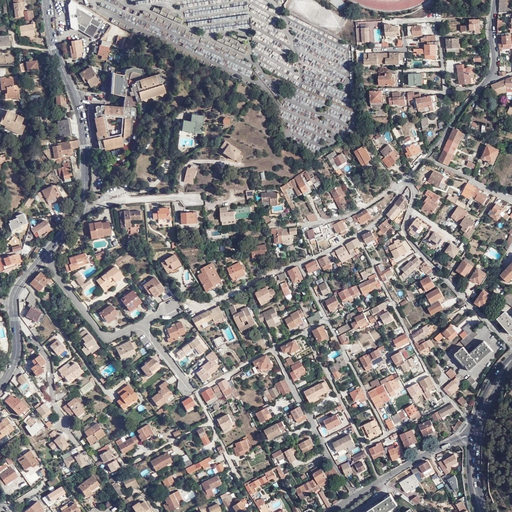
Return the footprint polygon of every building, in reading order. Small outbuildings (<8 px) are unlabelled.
[(21,0),(12,0),(15,17),(20,16),(20,11),(20,7),(23,7),(21,0)] [(68,5),(70,27),(75,29),(78,29),(91,36),(97,29),(98,29),(103,20),(71,0),(68,5)] [(342,11),(346,4),(341,0),(337,8),(342,11)] [(499,0),(499,2),(499,12),(509,12),(510,2),(507,1),(507,0),(499,0)] [(24,11),(25,21),(32,19),(34,19),(33,16),(30,17),(29,11),(24,11)] [(337,44),(339,39),(289,14),(286,19),(290,27),(292,28),(288,30),(291,35),(294,40),(298,38),(298,39),(304,42),(303,44),(306,43),(318,49),(322,47),(323,48),(325,45),(328,46),(329,44),(331,45),(333,42),(337,44)] [(485,27),(486,18),(479,18),(479,19),(469,19),(469,22),(465,23),(465,26),(460,26),(460,31),(469,31),(469,28),(474,28),(479,28),(485,27)] [(35,19),(34,19),(32,19),(33,24),(20,26),(22,37),(34,35),(33,28),(37,27),(35,19)] [(357,27),(358,42),(368,42),(368,31),(369,31),(369,27),(368,23),(361,23),(361,27),(357,27)] [(438,32),(437,23),(428,24),(428,33),(438,32)] [(390,24),(385,24),(386,36),(392,35),(392,34),(400,33),(399,26),(390,27),(390,24)] [(422,26),(408,27),(409,36),(422,35),(422,26)] [(245,36),(238,33),(236,36),(231,33),(230,37),(244,43),(246,40),(244,39),(245,36)] [(506,35),(506,33),(500,33),(497,34),(497,36),(499,46),(501,45),(500,37),(502,37),(502,36),(506,35)] [(12,40),(11,35),(0,35),(0,45),(10,45),(10,40),(12,40)] [(511,35),(506,35),(502,36),(502,37),(503,44),(511,44),(511,35)] [(244,49),(245,46),(223,36),(222,39),(218,37),(217,41),(246,54),(247,51),(244,49)] [(447,48),(459,48),(463,48),(462,43),(459,43),(459,38),(447,38),(447,48)] [(70,64),(79,62),(78,56),(81,56),(80,51),(83,51),(80,39),(71,41),(72,45),(73,49),(70,50),(72,58),(70,64)] [(102,55),(102,59),(107,60),(110,48),(110,47),(111,42),(102,40),(100,45),(97,54),(102,55)] [(440,45),(439,41),(435,41),(435,44),(433,44),(433,42),(428,42),(428,44),(425,44),(426,49),(414,49),(414,52),(417,51),(417,53),(426,53),(426,54),(436,54),(436,45),(440,45)] [(257,45),(255,48),(268,56),(270,53),(257,45)] [(386,53),(382,53),(382,54),(382,63),(399,63),(399,59),(399,52),(390,53),(390,54),(386,54),(386,53)] [(373,54),(373,53),(364,53),(364,64),(382,63),(382,54),(373,54)] [(26,63),(28,71),(38,69),(36,61),(32,62),(32,60),(31,59),(29,60),(29,63),(26,63)] [(472,82),(471,78),(471,73),(472,73),(473,72),(474,71),(474,70),(474,69),(474,68),(473,67),(472,66),(471,66),(470,66),(469,66),(468,66),(468,67),(467,67),(467,68),(465,68),(464,64),(458,65),(460,84),(472,82)] [(86,79),(90,86),(99,81),(94,74),(95,73),(91,66),(79,73),(84,80),(86,79)] [(125,97),(124,99),(138,101),(139,101),(142,99),(147,98),(150,97),(155,95),(158,93),(163,91),(164,91),(163,88),(167,80),(161,77),(159,76),(152,74),(142,78),(140,74),(143,73),(141,69),(132,67),(124,70),(121,75),(120,75),(120,73),(114,72),(114,74),(110,73),(109,79),(112,79),(111,94),(125,97)] [(386,75),(379,76),(379,85),(395,85),(394,77),(393,77),(392,73),(386,73),(386,75)] [(421,73),(408,73),(408,83),(421,83),(421,73)] [(19,96),(18,90),(14,90),(12,78),(5,79),(5,77),(0,77),(0,81),(1,89),(4,89),(6,89),(6,93),(5,93),(5,98),(14,97),(19,96)] [(492,84),(496,96),(507,92),(507,87),(507,86),(506,79),(497,82),(492,84)] [(414,91),(408,90),(408,99),(413,98),(416,98),(417,107),(419,107),(422,107),(421,97),(420,93),(414,94),(414,91)] [(371,103),(383,102),(382,91),(371,91),(371,103)] [(400,105),(406,104),(405,96),(401,96),(401,92),(392,93),(393,98),(389,98),(390,105),(399,104),(400,105)] [(56,96),(57,108),(65,108),(65,103),(63,103),(63,99),(61,99),(61,95),(56,96)] [(436,95),(421,97),(422,107),(424,107),(429,106),(430,110),(433,109),(433,107),(432,103),(436,103),(437,103),(436,95)] [(98,140),(99,148),(104,147),(109,146),(113,145),(118,144),(123,143),(122,142),(129,141),(131,116),(135,116),(136,108),(137,101),(138,101),(124,99),(123,107),(107,105),(106,107),(100,108),(100,109),(99,109),(99,106),(99,105),(98,105),(98,104),(97,104),(96,104),(96,105),(95,105),(95,106),(96,112),(94,112),(95,117),(94,117),(97,131),(99,131),(100,135),(98,135),(99,140),(98,140)] [(202,122),(203,115),(193,113),(192,120),(184,119),(180,122),(181,124),(182,123),(184,123),(183,127),(183,129),(196,132),(196,128),(203,129),(204,122),(202,122)] [(16,118),(6,114),(4,118),(2,117),(0,121),(0,122),(6,125),(10,127),(9,129),(21,134),(25,126),(21,124),(24,118),(17,115),(16,118)] [(227,117),(226,117),(225,117),(224,118),(223,119),(223,120),(223,121),(223,122),(223,123),(224,123),(224,124),(225,125),(226,125),(227,125),(228,125),(229,125),(229,124),(230,123),(231,123),(231,122),(231,121),(231,120),(230,119),(230,118),(229,118),(229,117),(228,117),(227,117)] [(427,117),(420,118),(422,130),(426,129),(426,126),(429,125),(427,117)] [(56,118),(56,134),(67,134),(67,118),(56,118)] [(454,128),(449,139),(452,140),(458,143),(461,137),(463,132),(454,128)] [(71,148),(80,147),(79,139),(60,143),(60,145),(58,145),(53,146),(55,159),(62,157),(62,154),(68,153),(72,153),(71,148)] [(449,139),(445,149),(454,153),(456,148),(458,143),(452,140),(449,139)] [(230,143),(226,140),(221,146),(226,149),(224,152),(234,159),(235,158),(240,161),(244,156),(239,153),(240,151),(230,143)] [(414,143),(407,147),(409,152),(406,153),(409,158),(421,152),(418,145),(416,147),(414,143)] [(380,151),(386,157),(382,160),(389,168),(396,162),(395,161),(400,157),(391,148),(390,147),(388,144),(380,151)] [(495,163),(500,150),(488,144),(483,157),(483,159),(485,160),(487,159),(491,161),(491,163),(493,163),(495,163)] [(364,146),(354,151),(362,165),(372,159),(364,146)] [(451,159),(454,153),(445,149),(439,161),(448,165),(451,159)] [(346,161),(342,153),(337,156),(335,152),(332,154),(331,153),(327,155),(330,160),(335,170),(348,164),(346,161)] [(64,175),(65,179),(72,177),(70,166),(59,168),(61,176),(64,175)] [(440,186),(445,176),(435,171),(432,170),(425,184),(428,184),(431,185),(432,182),(440,186)] [(196,173),(187,171),(184,180),(194,183),(196,173)] [(303,181),(300,175),(295,177),(295,178),(304,194),(310,191),(304,180),(303,181)] [(315,177),(311,179),(314,184),(321,181),(318,175),(315,177)] [(295,178),(281,188),(288,202),(292,210),(296,208),(291,199),(290,199),(286,190),(290,187),(291,189),(294,188),(299,197),(303,194),(295,178)] [(304,194),(305,197),(313,192),(306,179),(304,180),(310,191),(304,194)] [(476,190),(477,187),(468,183),(467,186),(462,196),(471,200),(476,190)] [(58,195),(53,186),(39,192),(43,201),(47,199),(48,200),(58,195)] [(341,186),(331,191),(335,199),(341,211),(346,209),(346,208),(349,206),(345,198),(347,197),(341,186)] [(476,190),(471,200),(469,204),(471,205),(475,198),(476,198),(476,199),(484,204),(488,197),(480,192),(481,189),(477,187),(476,190)] [(254,198),(253,189),(246,190),(247,199),(254,198)] [(262,193),(263,202),(271,201),(271,204),(279,204),(278,192),(262,193)] [(438,202),(441,198),(432,192),(423,206),(424,207),(431,212),(434,214),(439,206),(432,201),(434,199),(438,202)] [(404,211),(402,210),(405,206),(405,205),(402,203),(405,199),(403,198),(405,197),(402,195),(402,196),(395,204),(396,205),(387,215),(395,221),(404,211)] [(459,201),(461,198),(457,196),(455,199),(451,196),(449,200),(457,205),(459,201)] [(331,215),(339,211),(335,203),(327,207),(331,215)] [(504,216),(506,213),(503,211),(504,209),(498,205),(493,211),(493,210),(490,214),(499,220),(502,215),(504,216)] [(222,213),(222,220),(228,220),(236,219),(236,218),(251,216),(250,206),(242,208),(243,210),(239,211),(238,207),(234,208),(235,211),(222,213)] [(153,218),(158,217),(163,217),(169,217),(170,217),(169,207),(160,207),(160,210),(158,210),(158,212),(153,212),(153,218)] [(467,217),(470,213),(461,207),(454,217),(457,220),(457,221),(462,225),(467,217)] [(358,214),(354,215),(352,216),(356,223),(359,221),(361,224),(372,218),(370,214),(367,209),(359,215),(358,214)] [(125,218),(121,218),(122,227),(131,226),(131,219),(141,218),(140,211),(130,212),(130,210),(124,210),(124,211),(125,218)] [(183,212),(184,223),(199,222),(198,211),(183,212)] [(10,223),(12,230),(22,227),(21,223),(27,221),(24,213),(17,216),(18,217),(10,221),(11,223),(10,223)] [(269,214),(262,215),(267,224),(272,221),(269,214)] [(312,222),(319,221),(315,215),(314,214),(307,216),(310,222),(312,222)] [(462,225),(457,221),(457,220),(454,217),(453,216),(451,219),(453,220),(461,226),(462,225)] [(467,217),(462,225),(465,228),(464,230),(467,233),(465,235),(470,239),(475,232),(473,230),(474,227),(472,225),(474,222),(467,217)] [(423,223),(424,222),(419,219),(417,218),(410,227),(412,228),(410,231),(415,235),(418,231),(423,223)] [(381,236),(385,233),(394,226),(388,219),(379,227),(382,229),(378,233),(381,236)] [(37,232),(40,236),(42,238),(44,237),(43,234),(51,228),(45,220),(33,230),(36,234),(37,232)] [(347,222),(346,220),(343,220),(340,222),(340,221),(330,223),(331,226),(333,225),(338,234),(341,232),(343,235),(348,232),(344,223),(347,222)] [(101,223),(101,222),(89,224),(91,235),(96,235),(97,237),(103,236),(103,233),(110,232),(109,222),(101,223)] [(427,226),(423,223),(418,231),(421,233),(427,226)] [(320,226),(313,229),(317,238),(317,239),(325,236),(320,226)] [(313,229),(307,231),(311,240),(317,238),(313,229)] [(289,243),(292,242),(292,239),(291,234),(287,234),(286,231),(282,232),(278,232),(278,234),(274,235),(276,244),(281,243),(284,243),(283,240),(288,239),(289,243)] [(377,242),(381,240),(377,232),(373,234),(371,231),(363,235),(367,244),(376,239),(377,242)] [(445,239),(435,232),(433,234),(429,231),(424,238),(429,241),(427,244),(439,252),(443,246),(441,245),(445,239)] [(358,247),(361,245),(358,238),(346,244),(350,251),(358,247)] [(393,244),(390,239),(383,245),(386,250),(390,248),(396,258),(407,252),(403,245),(401,246),(398,239),(394,241),(395,243),(393,244)] [(252,247),(254,257),(266,255),(265,251),(268,250),(267,244),(252,247)] [(455,260),(462,251),(452,244),(445,253),(455,260)] [(341,260),(349,255),(344,246),(332,253),(336,259),(338,258),(339,257),(341,260)] [(106,258),(106,255),(104,251),(95,253),(96,257),(99,260),(106,258)] [(69,258),(69,256),(63,258),(66,269),(69,267),(70,269),(79,266),(78,265),(78,263),(83,262),(83,263),(87,262),(86,255),(84,256),(83,252),(74,254),(75,256),(69,258)] [(22,258),(21,255),(20,254),(17,253),(15,254),(11,256),(10,254),(8,255),(8,257),(5,258),(4,256),(0,256),(0,264),(2,270),(6,269),(6,267),(5,266),(11,263),(17,261),(17,263),(20,261),(23,260),(22,258)] [(334,261),(336,261),(332,253),(328,254),(328,255),(319,259),(324,270),(333,266),(330,259),(333,258),(334,261)] [(169,274),(174,270),(173,268),(181,263),(176,254),(162,262),(169,274)] [(417,256),(410,263),(415,268),(422,261),(417,256)] [(466,257),(464,260),(474,266),(475,263),(466,257)] [(310,273),(321,267),(317,260),(306,265),(310,273)] [(474,266),(464,260),(458,270),(466,275),(469,271),(470,271),(474,266)] [(428,270),(426,271),(429,274),(435,270),(426,261),(423,264),(423,265),(428,270)] [(235,281),(238,279),(246,275),(240,263),(229,269),(233,278),(235,281)] [(377,267),(380,273),(383,271),(386,270),(382,263),(377,267)] [(415,268),(410,263),(403,269),(405,271),(403,273),(402,274),(405,278),(409,276),(408,275),(415,268)] [(511,263),(501,274),(509,282),(511,278),(511,263)] [(208,292),(214,290),(212,287),(222,282),(213,264),(202,270),(204,273),(199,276),(208,292)] [(395,268),(394,265),(386,270),(383,271),(380,273),(385,282),(388,280),(387,278),(394,274),(392,269),(395,268)] [(107,286),(108,287),(123,276),(116,266),(97,280),(100,284),(103,282),(106,286),(107,286)] [(290,272),(293,279),(302,275),(298,267),(289,271),(290,272)] [(418,271),(415,268),(408,275),(409,276),(410,278),(418,271)] [(478,268),(471,278),(476,282),(477,281),(481,283),(487,274),(478,268)] [(77,270),(72,274),(79,283),(84,279),(77,270)] [(41,272),(32,282),(31,282),(36,288),(40,291),(51,279),(46,274),(45,275),(41,272)] [(378,277),(377,274),(374,275),(370,277),(371,279),(360,284),(363,291),(377,284),(379,287),(383,286),(380,280),(377,281),(376,278),(378,277)] [(148,288),(151,291),(154,296),(164,288),(155,276),(147,282),(143,285),(146,290),(148,288)] [(422,280),(427,290),(436,286),(430,276),(422,280)] [(224,285),(222,282),(212,287),(214,290),(224,285)] [(285,285),(282,287),(286,297),(292,294),(287,282),(285,283),(285,285)] [(326,282),(320,286),(320,288),(324,296),(331,292),(326,282)] [(364,294),(379,287),(377,284),(363,291),(364,294)] [(414,288),(412,284),(405,289),(410,301),(415,299),(411,289),(414,288)] [(356,286),(349,290),(352,296),(353,299),(361,295),(356,286)] [(262,303),(268,300),(278,295),(275,288),(270,290),(269,287),(256,293),(262,303)] [(349,290),(348,287),(339,291),(344,300),(352,296),(349,290)] [(444,296),(439,287),(427,294),(433,305),(428,308),(432,315),(444,308),(439,299),(444,296)] [(120,298),(129,310),(141,301),(132,289),(120,298)] [(490,293),(485,290),(476,303),(481,306),(482,305),(486,308),(492,298),(488,295),(490,293)] [(511,292),(509,290),(503,298),(507,302),(511,305),(511,292)] [(47,292),(42,296),(46,302),(51,297),(47,292)] [(339,308),(342,306),(336,295),(334,297),(334,298),(326,301),(332,312),(336,310),(336,309),(335,307),(338,306),(339,308)] [(390,300),(372,309),(375,313),(387,307),(386,305),(391,302),(390,300)] [(104,316),(107,320),(114,315),(117,312),(111,304),(99,312),(103,317),(104,316)] [(249,321),(252,327),(257,324),(249,307),(238,312),(235,306),(231,308),(241,329),(247,326),(245,323),(249,321)] [(28,315),(34,319),(39,310),(32,307),(28,315)] [(193,319),(198,327),(201,325),(214,319),(215,323),(225,318),(219,307),(213,311),(214,313),(211,314),(210,312),(210,311),(193,319)] [(378,316),(380,315),(383,313),(389,310),(387,307),(375,313),(376,317),(378,316)] [(282,325),(278,317),(275,309),(264,314),(267,320),(271,330),(282,325)] [(297,325),(304,321),(302,318),(305,317),(301,310),(291,315),(292,317),(286,320),(291,330),(297,326),(297,325)] [(315,315),(309,318),(312,325),(324,319),(319,311),(315,314),(315,315)] [(511,316),(507,311),(499,318),(511,332),(511,316)] [(365,313),(356,317),(351,320),(353,324),(356,329),(361,326),(362,329),(365,327),(367,326),(369,325),(370,324),(365,313)] [(456,323),(463,316),(460,313),(453,320),(456,323)] [(167,338),(168,342),(178,338),(177,334),(179,333),(180,335),(185,333),(180,321),(175,323),(176,326),(172,327),(172,326),(167,328),(170,337),(167,338)] [(242,332),(252,327),(249,321),(245,323),(247,326),(241,329),(242,332)] [(77,330),(79,333),(85,329),(86,330),(89,327),(87,323),(77,330)] [(353,328),(350,323),(347,325),(347,326),(340,330),(342,334),(349,330),(350,331),(353,328)] [(463,328),(468,334),(474,328),(470,323),(463,328)] [(232,326),(224,329),(229,343),(237,340),(232,326)] [(323,326),(313,331),(319,343),(329,338),(323,326)] [(446,328),(435,337),(439,341),(446,334),(451,340),(458,333),(452,326),(447,330),(446,328)] [(428,334),(424,328),(413,335),(417,342),(428,334)] [(475,328),(474,328),(468,334),(461,340),(466,345),(479,333),(475,328)] [(79,340),(81,344),(83,342),(85,345),(84,345),(83,346),(81,347),(85,354),(90,350),(89,348),(90,347),(92,345),(95,349),(98,347),(86,330),(85,329),(79,333),(82,337),(79,340)] [(347,339),(345,334),(339,337),(344,345),(348,344),(351,342),(349,338),(347,339)] [(406,334),(394,340),(398,347),(409,341),(406,334)] [(55,335),(49,339),(53,343),(50,345),(57,352),(64,346),(55,335)] [(222,336),(214,340),(217,348),(225,344),(222,336)] [(176,352),(181,357),(186,353),(186,352),(193,347),(193,348),(195,347),(200,353),(206,349),(196,337),(176,352)] [(116,347),(121,358),(136,351),(134,348),(138,346),(135,340),(131,342),(130,340),(116,347)] [(290,352),(292,356),(301,351),(296,340),(281,348),(284,354),(290,352)] [(418,344),(417,342),(416,343),(415,343),(420,352),(430,347),(431,349),(435,347),(431,340),(426,342),(425,340),(418,344)] [(471,353),(464,346),(456,353),(472,371),(494,351),(485,340),(471,353)] [(383,352),(380,347),(377,348),(377,350),(367,355),(372,363),(383,358),(380,353),(383,352)] [(405,351),(404,348),(399,351),(400,352),(392,356),(398,367),(405,362),(400,353),(402,352),(402,353),(405,351)] [(455,354),(451,349),(448,351),(443,355),(447,361),(455,354)] [(201,374),(205,379),(210,375),(209,374),(217,368),(216,367),(218,365),(215,359),(218,357),(213,350),(206,356),(209,361),(203,366),(203,367),(200,369),(197,371),(200,375),(201,374)] [(231,367),(237,364),(231,353),(225,357),(231,367)] [(40,366),(45,363),(40,354),(33,359),(36,364),(30,368),(36,376),(43,371),(40,366)] [(372,363),(367,355),(367,354),(360,358),(360,359),(360,360),(365,367),(371,364),(372,366),(373,366),(372,363)] [(273,367),(267,355),(254,362),(256,367),(259,365),(262,372),(273,367)] [(148,376),(153,372),(152,371),(159,365),(153,357),(141,367),(148,376)] [(291,365),(293,363),(291,358),(286,361),(287,362),(284,364),(286,367),(291,365)] [(384,360),(383,358),(372,363),(373,366),(379,363),(379,362),(384,360)] [(301,359),(293,363),(291,365),(294,371),(290,373),(294,381),(298,379),(297,378),(296,375),(298,374),(299,373),(305,370),(301,362),(303,361),(301,359)] [(347,366),(344,359),(338,362),(329,366),(333,373),(339,370),(347,366)] [(65,364),(58,369),(61,373),(60,373),(63,377),(64,376),(68,382),(75,376),(76,377),(82,372),(75,362),(68,368),(65,364)] [(453,377),(458,373),(452,367),(447,372),(453,377)] [(342,375),(339,370),(333,373),(336,378),(342,375)] [(19,379),(22,383),(28,379),(23,372),(20,375),(19,379)] [(451,396),(454,393),(451,390),(457,385),(456,384),(459,381),(462,384),(465,382),(458,374),(455,376),(457,378),(444,389),(451,396)] [(420,382),(424,389),(434,384),(430,376),(420,382)] [(472,376),(467,380),(472,385),(477,381),(472,376)] [(280,390),(281,393),(282,394),(290,390),(285,378),(275,383),(278,391),(280,390)] [(371,382),(373,387),(380,383),(377,378),(371,382)] [(386,378),(380,381),(382,385),(383,385),(384,384),(385,386),(386,385),(390,393),(398,389),(401,387),(398,382),(397,382),(397,381),(396,382),(395,380),(392,381),(391,380),(388,382),(386,378)] [(233,393),(237,391),(235,386),(230,388),(226,379),(218,383),(225,397),(231,394),(233,393)] [(159,406),(166,400),(165,398),(167,396),(172,393),(166,385),(169,383),(166,380),(159,385),(162,388),(159,391),(152,397),(159,406)] [(309,394),(306,395),(309,400),(318,396),(327,391),(330,389),(326,380),(307,390),(309,394)] [(79,388),(83,394),(95,388),(91,381),(79,388)] [(463,385),(462,384),(459,381),(456,384),(457,385),(451,390),(454,393),(463,385)] [(120,396),(119,397),(116,399),(121,406),(126,403),(125,400),(131,396),(133,398),(137,395),(127,382),(116,390),(119,394),(120,396)] [(423,393),(418,383),(408,388),(413,398),(423,393)] [(393,404),(383,385),(382,385),(380,386),(381,388),(376,391),(382,401),(388,398),(390,400),(389,400),(389,401),(391,405),(393,404)] [(269,389),(273,398),(279,395),(275,386),(269,389)] [(211,387),(201,393),(208,405),(217,399),(212,391),(211,387)] [(214,390),(212,391),(217,399),(224,396),(219,387),(214,390)] [(362,401),(367,399),(361,387),(351,393),(355,401),(360,398),(362,401)] [(264,391),(270,402),(273,400),(267,389),(264,391)] [(382,402),(382,401),(376,391),(375,389),(368,392),(376,407),(381,405),(381,403),(382,402)] [(439,392),(433,396),(438,406),(444,403),(439,392)] [(19,414),(23,411),(27,407),(17,396),(15,398),(12,394),(6,400),(19,414)] [(76,394),(74,396),(80,405),(82,403),(76,394)] [(69,407),(72,411),(75,414),(83,409),(80,405),(74,396),(62,404),(65,409),(67,408),(69,407)] [(182,401),(187,412),(193,409),(192,405),(194,404),(191,397),(182,401)] [(458,400),(463,406),(467,402),(462,397),(458,400)] [(35,406),(44,418),(51,412),(45,403),(44,403),(42,405),(40,402),(35,406)] [(452,404),(446,407),(449,414),(457,409),(452,404)] [(405,409),(410,416),(416,412),(417,412),(412,405),(405,409)] [(297,421),(306,417),(305,414),(303,415),(299,406),(291,411),(292,413),(289,414),(291,418),(294,416),(297,421)] [(441,410),(438,412),(441,418),(446,415),(449,414),(446,407),(441,410)] [(269,413),(266,408),(256,413),(261,422),(268,418),(266,414),(269,413)] [(85,411),(83,409),(75,414),(77,417),(85,411)] [(403,411),(398,413),(398,414),(402,420),(406,417),(403,411)] [(419,411),(416,412),(418,415),(412,419),(412,420),(417,417),(418,419),(422,417),(419,411)] [(435,421),(441,418),(438,412),(432,415),(434,419),(435,421)] [(217,419),(222,428),(229,425),(232,423),(227,413),(217,419)] [(30,426),(36,421),(29,414),(23,420),(25,422),(23,425),(26,428),(28,425),(30,426)] [(324,421),(328,429),(332,427),(333,428),(341,424),(337,414),(324,421)] [(402,420),(398,414),(393,417),(397,424),(402,421),(402,420)] [(0,438),(14,428),(6,416),(2,419),(2,420),(0,422),(0,438)] [(390,430),(395,427),(392,420),(391,421),(389,418),(385,420),(387,423),(390,430)] [(85,435),(87,439),(95,434),(97,437),(104,432),(99,425),(97,422),(96,420),(84,429),(86,432),(87,434),(85,435)] [(370,433),(368,434),(370,438),(377,434),(376,434),(380,432),(374,420),(363,425),(366,430),(368,429),(370,433)] [(420,425),(424,435),(429,433),(429,434),(434,432),(431,425),(432,425),(431,420),(420,425)] [(39,424),(36,421),(30,426),(34,430),(39,424)] [(264,430),(268,439),(282,432),(280,430),(285,427),(281,421),(264,430)] [(137,428),(142,439),(147,437),(146,436),(153,432),(148,422),(137,428)] [(196,430),(200,437),(205,435),(202,427),(196,430)] [(70,447),(55,429),(49,434),(54,440),(48,444),(53,451),(58,447),(63,453),(70,447)] [(268,439),(264,430),(263,431),(262,429),(259,430),(265,441),(268,439)] [(401,435),(405,447),(417,442),(412,430),(401,435)] [(307,433),(303,435),(297,439),(304,452),(314,447),(310,438),(307,433)] [(135,434),(123,440),(119,442),(118,443),(122,451),(133,445),(133,444),(132,442),(134,442),(135,443),(138,441),(135,434)] [(336,442),(333,443),(338,453),(346,448),(355,444),(350,434),(348,436),(347,434),(341,437),(336,440),(336,442)] [(247,440),(246,437),(245,437),(243,438),(243,441),(235,444),(236,447),(233,449),(236,457),(244,454),(243,451),(248,449),(245,440),(247,440)] [(370,449),(373,459),(376,458),(385,454),(381,442),(376,444),(377,446),(370,449)] [(388,451),(392,461),(397,459),(397,457),(402,455),(399,447),(388,451)] [(107,461),(111,469),(119,464),(113,454),(111,455),(107,448),(99,452),(104,459),(103,460),(105,463),(105,462),(107,461)] [(18,458),(25,468),(32,464),(33,466),(39,462),(31,449),(18,458)] [(280,450),(271,454),(273,458),(276,457),(279,461),(287,456),(284,451),(282,452),(280,450)] [(358,454),(352,457),(354,461),(355,461),(357,464),(351,467),(353,472),(354,474),(359,472),(367,469),(363,461),(360,462),(359,459),(360,459),(367,455),(364,450),(363,451),(358,453),(358,454)] [(150,460),(154,469),(171,461),(166,451),(150,460)] [(72,452),(62,455),(67,468),(77,463),(80,470),(86,467),(81,452),(73,455),(72,452)] [(11,465),(15,462),(10,456),(6,459),(11,465)] [(453,471),(451,468),(459,464),(455,456),(446,460),(446,459),(438,463),(445,476),(453,471)] [(193,464),(192,465),(185,468),(187,472),(208,462),(211,460),(209,457),(194,465),(193,464)] [(185,468),(192,465),(189,459),(182,463),(185,468)] [(414,474),(415,475),(419,472),(422,471),(425,476),(434,472),(428,461),(412,470),(414,474)] [(346,475),(353,472),(351,467),(350,463),(349,462),(342,465),(346,475)] [(215,467),(218,474),(225,470),(222,463),(215,467)] [(282,476),(285,475),(279,465),(277,466),(282,476)] [(333,466),(324,472),(328,478),(332,476),(334,479),(340,476),(333,466)] [(6,482),(7,485),(19,477),(12,467),(0,475),(6,482)] [(328,478),(324,472),(322,468),(319,470),(316,467),(311,470),(315,477),(319,484),(328,478)] [(43,469),(28,475),(31,482),(46,477),(43,469)] [(265,474),(258,478),(261,484),(272,478),(273,480),(277,478),(272,469),(265,472),(267,475),(266,475),(265,474)] [(80,485),(88,497),(102,487),(94,475),(80,485)] [(132,486),(138,483),(133,475),(122,481),(126,488),(131,485),(132,486)] [(202,491),(206,500),(214,496),(211,489),(221,484),(216,475),(201,483),(204,490),(202,491)] [(417,482),(419,481),(416,477),(415,475),(409,478),(408,477),(400,482),(406,492),(410,489),(411,491),(415,488),(414,487),(418,484),(417,482)] [(446,484),(450,493),(461,488),(455,475),(447,479),(449,483),(446,484)] [(48,482),(51,487),(60,481),(56,476),(48,482)] [(174,483),(170,476),(162,479),(164,484),(163,484),(165,487),(167,486),(168,486),(174,483)] [(434,480),(439,490),(445,487),(440,477),(434,480)] [(254,488),(261,484),(258,478),(257,478),(244,484),(250,494),(256,491),(254,488)] [(309,481),(313,488),(316,486),(318,489),(320,488),(315,478),(309,481)] [(330,481),(328,478),(319,484),(321,487),(330,481)] [(111,484),(118,495),(122,492),(115,481),(111,484)] [(313,489),(313,488),(309,481),(296,488),(302,499),(306,497),(305,494),(314,490),(313,489)] [(145,492),(148,496),(153,493),(149,486),(143,489),(145,492)] [(319,492),(328,508),(331,506),(323,490),(319,492)] [(183,502),(178,491),(173,493),(178,504),(183,502)] [(227,496),(225,492),(220,495),(225,507),(230,503),(229,502),(233,500),(231,496),(228,497),(228,495),(227,496)] [(166,503),(169,511),(179,507),(173,493),(163,498),(166,503)] [(361,511),(386,511),(397,505),(390,493),(361,511)] [(415,497),(412,498),(410,501),(416,506),(418,504),(423,500),(423,499),(421,500),(417,493),(414,495),(415,497)] [(262,497),(255,501),(258,506),(260,505),(265,502),(262,497)] [(232,506),(236,511),(244,507),(243,504),(247,502),(244,498),(232,506)] [(44,511),(42,510),(44,508),(38,500),(24,511),(44,511)] [(61,507),(63,511),(78,511),(81,511),(74,500),(61,507)] [(151,511),(144,501),(141,504),(139,502),(133,507),(136,511),(151,511)] [(456,505),(460,511),(467,511),(467,510),(462,501),(456,504),(456,505)] [(207,507),(206,502),(202,504),(205,511),(209,510),(209,511),(213,511),(215,511),(220,509),(217,502),(207,507)]
